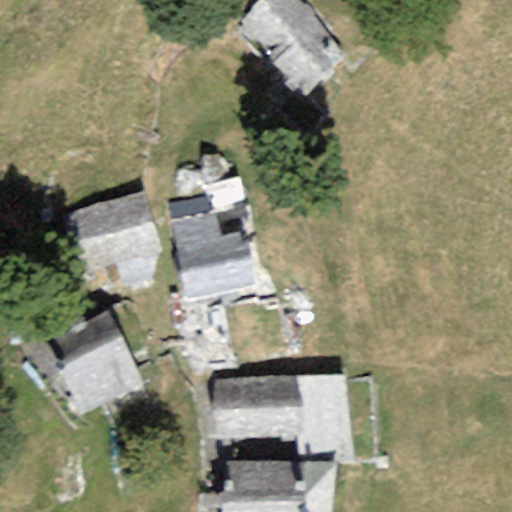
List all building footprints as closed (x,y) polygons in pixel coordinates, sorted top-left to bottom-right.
[(296,0),(263,0),(236,25),(299,93),(344,52),(296,0)] [(140,194),(69,215),(87,274),(158,252),(140,194)] [(186,303),(255,288),(244,236),(220,241),(214,214),(168,224),(186,303)] [(120,337),(59,366),(81,413),(142,384),(120,337)] [(299,377),(214,380),(212,439),(298,439),(299,377)] [(330,511),(331,465),(224,463),(222,511),(330,511)]
